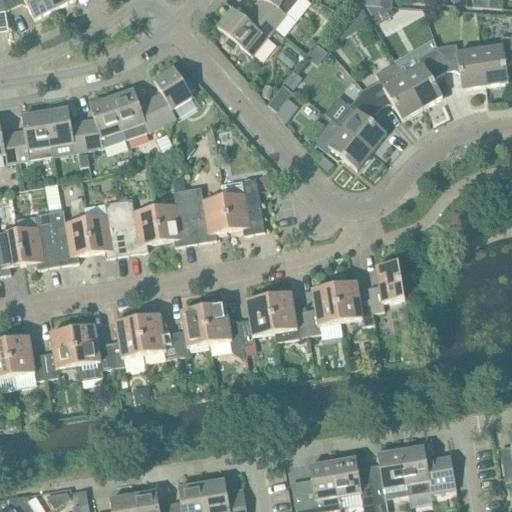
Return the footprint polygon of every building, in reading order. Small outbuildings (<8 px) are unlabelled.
[(1,0),(6,14),(22,6),(27,8),(34,23),(55,13),(48,0),(1,0)] [(48,0),(55,13),(76,3),(74,0),(48,0)] [(256,0),(260,2),(251,13),(256,17),(275,32),(300,0),(256,0)] [(350,0),(349,7),(352,7),(359,8),(363,8),(366,8),(367,8),(380,9),(380,0),(377,0),(373,0),(350,0)] [(380,0),(380,9),(392,10),(393,1),(380,0)] [(467,9),(468,1),(458,0),(454,0),(454,8),(467,9)] [(472,10),(489,11),(489,2),(473,1),(472,10)] [(489,11),(502,12),(502,3),(489,2),(489,11)] [(367,22),(359,8),(352,7),(346,12),(350,18),(356,28),(367,22)] [(233,12),(218,31),(228,40),(224,45),(236,54),(240,49),(252,60),(275,32),(256,17),(251,13),(244,21),(233,12)] [(502,50),(480,53),(486,90),(509,86),(506,70),(510,66),(511,65),(511,40),(501,40),(502,50)] [(433,42),(395,64),(396,66),(404,80),(423,112),(443,100),(434,86),(436,80),(445,75),(436,51),(433,42)] [(457,48),(436,51),(445,75),(455,73),(460,77),(462,93),(486,90),(480,53),(458,56),(457,48)] [(379,84),(363,93),(379,113),(388,108),(394,109),(402,124),(423,112),(404,80),(396,66),(375,78),(379,84)] [(161,96),(150,101),(153,107),(164,129),(177,122),(172,113),(193,101),(189,95),(194,92),(187,80),(182,83),(174,71),(154,84),(161,96)] [(292,74),(283,84),(293,92),(301,81),(292,74)] [(274,90),(265,87),(261,98),(271,101),(274,90)] [(283,88),(267,108),(277,116),(293,96),(283,88)] [(134,93),(112,101),(123,134),(127,143),(150,135),(164,129),(153,107),(150,101),(139,106),(134,93)] [(350,109),(336,127),(343,132),(372,155),(387,137),(373,127),(373,121),(379,113),(363,93),(350,109)] [(94,122),(82,124),(83,130),(87,154),(104,151),(127,143),(123,134),(112,101),(90,109),(94,122)] [(69,112),(45,116),(51,150),(53,160),(53,161),(76,157),(76,156),(87,154),(83,130),(82,124),(71,126),(69,112)] [(24,133),(13,135),(14,142),(18,166),(30,164),(53,160),(51,150),(45,116),(22,120),(24,133)] [(0,123),(0,158),(5,158),(7,168),(18,166),(14,142),(13,135),(2,137),(0,123)] [(331,123),(314,145),(318,149),(338,164),(344,163),(357,174),(372,155),(343,132),(336,127),(331,123)] [(189,148),(181,151),(182,159),(188,162),(194,151),(189,148)] [(81,171),(90,169),(88,157),(79,159),(81,171)] [(272,172),(261,180),(264,185),(268,192),(280,185),(276,178),(272,172)] [(185,181),(173,183),(175,195),(187,193),(187,191),(185,181)] [(221,188),(223,200),(229,234),(243,232),(244,239),(265,236),(261,209),(256,182),(221,188)] [(216,237),(229,234),(223,200),(203,203),(201,191),(187,193),(196,247),(217,244),(216,237)] [(175,251),(196,247),(187,193),(173,196),(175,208),(155,211),(161,246),(174,244),(175,251)] [(132,203),(119,205),(128,259),(148,255),(147,248),(161,246),(155,211),(134,214),(132,203)] [(106,262),(128,259),(119,205),(105,207),(107,219),(86,222),(92,257),(105,255),(106,262)] [(78,259),(92,257),(86,222),(66,226),(64,214),(50,216),(59,270),(80,267),(78,259)] [(59,270),(50,216),(36,219),(38,231),(17,234),(23,269),(37,266),(38,274),(59,270)] [(10,271),(23,269),(17,234),(0,236),(0,279),(11,278),(10,271)] [(369,292),(368,292),(370,303),(373,317),(385,315),(383,307),(405,303),(399,267),(376,271),(379,290),(369,292)] [(357,286),(334,290),(340,326),(361,322),(362,330),(375,328),(373,317),(370,303),(360,305),(357,286)] [(315,313),(305,314),(309,339),(321,337),(320,329),(340,326),(334,290),(312,293),(315,313)] [(272,300),(269,300),(275,337),(276,345),(309,339),(305,314),(294,316),(291,297),(286,297),(286,294),(271,296),(272,300)] [(250,323),(240,325),(244,350),(255,348),(254,340),(275,337),(269,300),(247,304),(250,323)] [(207,311),(204,311),(210,348),(230,344),(232,352),(232,355),(241,362),(246,361),(244,350),(240,325),(229,327),(226,308),(221,308),(220,305),(206,307),(207,311)] [(184,334),(174,336),(178,361),(190,359),(189,351),(210,348),(204,311),(201,312),(200,308),(185,310),(186,314),(181,315),(184,334)] [(141,322),(138,322),(144,358),(165,355),(166,363),(178,361),(174,336),(163,338),(160,319),(156,319),(155,315),(140,318),(141,322)] [(119,345),(109,347),(113,372),(125,370),(123,362),(144,358),(138,322),(116,326),(119,345)] [(75,333),(73,333),(79,369),(81,385),(104,381),(102,373),(113,372),(109,347),(98,349),(95,330),(90,330),(90,326),(75,329),(75,333)] [(54,356),(43,358),(47,383),(59,381),(58,373),(79,369),(73,333),(70,334),(69,330),(54,332),(55,336),(50,337),(54,356)] [(10,344),(7,344),(13,380),(15,392),(37,389),(36,385),(47,383),(43,358),(33,360),(29,340),(25,341),(24,337),(9,340),(10,344)] [(0,394),(15,392),(13,380),(7,344),(0,345),(0,394)] [(363,360),(347,362),(349,376),(366,373),(363,360)] [(49,403),(39,404),(40,419),(50,418),(49,403)] [(511,435),(509,436),(511,456),(511,459),(501,461),(505,485),(511,484),(511,435)] [(370,472),(369,472),(375,507),(375,511),(388,511),(386,502),(408,498),(407,489),(401,454),(399,455),(398,450),(382,452),(383,457),(378,458),(380,470),(381,478),(371,480),(370,472)] [(424,450),(401,454),(407,489),(408,498),(408,499),(431,496),(431,498),(456,493),(451,460),(427,464),(424,450)] [(356,462),(333,466),(338,500),(361,496),(363,509),(363,511),(375,511),(375,507),(369,472),(358,474),(356,462)] [(312,485),(291,489),(295,511),(340,511),(338,500),(333,466),(310,470),(312,485)] [(225,483),(202,487),(205,511),(246,511),(243,493),(227,496),(225,483)] [(181,505),(170,507),(170,511),(205,511),(202,487),(178,491),(181,505)] [(157,495),(134,499),(135,511),(159,511),(159,509),(157,495)] [(62,497),(46,500),(54,511),(55,511),(71,502),(67,497),(62,497)] [(135,511),(134,499),(110,503),(111,511),(135,511)] [(20,501),(0,503),(0,511),(32,511),(25,500),(20,501)]
